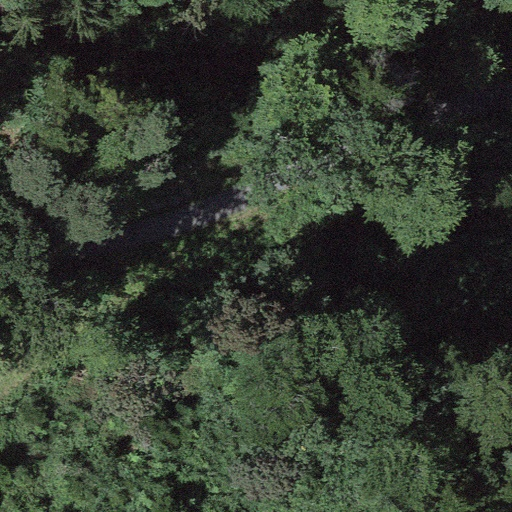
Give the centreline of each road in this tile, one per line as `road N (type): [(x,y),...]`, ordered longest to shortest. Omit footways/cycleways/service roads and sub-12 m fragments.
road 1 (track): [(0,257),(196,225),(474,102),(511,99)]
road 2 (track): [(196,225),(0,359)]
